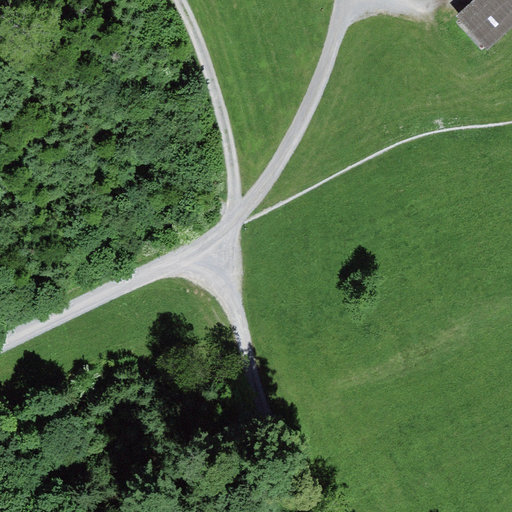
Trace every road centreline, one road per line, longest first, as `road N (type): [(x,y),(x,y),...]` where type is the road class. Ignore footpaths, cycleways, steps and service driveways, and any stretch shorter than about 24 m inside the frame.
road 1 (track): [(320,511),(292,466),(251,363),(232,227)]
road 2 (track): [(232,227),(0,342)]
road 3 (track): [(347,0),(316,99),(232,227)]
road 4 (track): [(232,227),(218,132),(170,0)]
